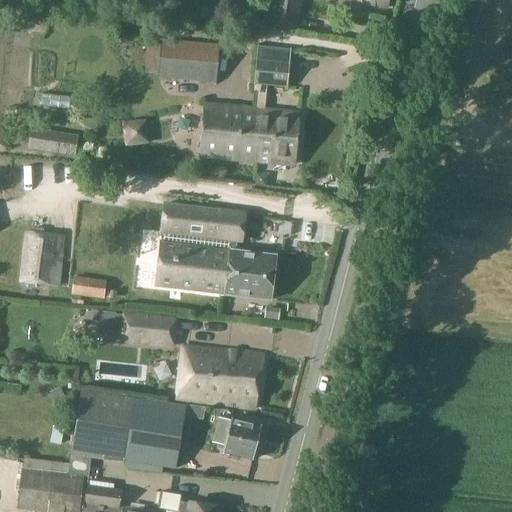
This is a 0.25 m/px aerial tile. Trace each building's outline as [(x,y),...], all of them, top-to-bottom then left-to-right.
[(295,29),(300,0),(275,0),(272,16),(266,15),(264,23),(295,29)] [(388,0),(339,0),(338,8),(361,11),(362,4),(388,7),(388,0)] [(158,75),(158,77),(214,82),(217,46),(161,41),(160,49),(158,75)] [(158,75),(160,49),(146,47),(143,73),(158,75)] [(257,91),(255,110),(254,129),(258,129),(256,162),(294,165),(298,114),(263,111),(265,84),(285,86),(287,62),(256,59),(253,90),(257,91)] [(254,129),(255,110),(204,106),(199,156),(256,162),(258,129),(254,129)] [(76,138),(31,131),(29,148),(73,154),(76,138)] [(255,174),(254,186),(266,187),(267,176),(255,174)] [(162,233),(161,243),(160,243),(155,286),(225,295),(231,241),(217,239),(221,212),(165,205),(161,233),(162,233)] [(244,214),(221,212),(217,239),(231,241),(225,295),(270,301),(275,256),(236,251),(237,242),(241,242),(244,214)] [(57,286),(63,237),(28,233),(22,282),(57,286)] [(71,295),(103,300),(105,281),(73,276),(71,295)] [(265,310),(264,321),(275,322),(276,312),(265,310)] [(123,315),(120,340),(172,346),(175,321),(123,315)] [(176,399),(255,410),(264,356),(182,347),(176,399)] [(49,392),(55,407),(66,402),(60,388),(49,392)] [(81,389),(70,457),(101,461),(124,463),(138,465),(138,464),(161,468),(175,470),(175,469),(177,457),(186,407),(81,389)] [(219,418),(213,443),(225,446),(223,453),(253,460),(254,457),(257,455),(258,449),(256,446),(258,441),(261,439),(262,433),(260,430),(261,427),(231,420),(231,421),(219,418)] [(16,510),(31,511),(78,511),(83,476),(21,469),(16,510)] [(150,511),(122,507),(121,508),(119,508),(122,490),(86,486),(81,511),(150,511)] [(180,503),(178,511),(219,511),(220,509),(180,503)]
